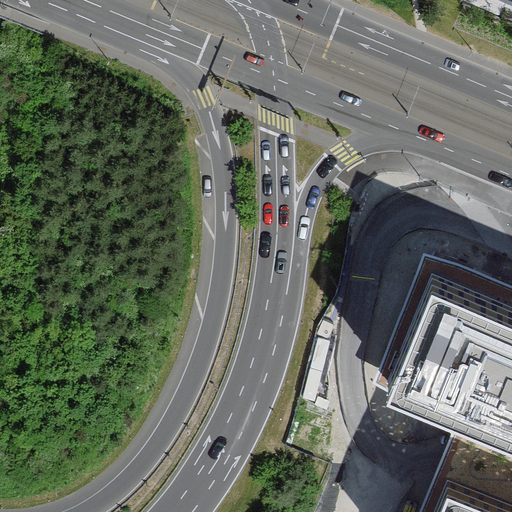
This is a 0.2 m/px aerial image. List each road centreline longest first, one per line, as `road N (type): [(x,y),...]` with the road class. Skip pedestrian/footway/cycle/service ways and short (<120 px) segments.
road 1 (motorway): [(153,30),(204,96),(218,134),(226,182),(222,275),(216,314),(176,417),(131,478),(88,511)]
road 2 (motorway): [(180,511),(227,442),(258,372),(282,253)]
road 3 (primary): [(511,97),(336,26)]
road 4 (motorway): [(282,253),(333,161),(408,133)]
road 5 (motorway): [(282,253),(274,78)]
road 6 (primary): [(274,78),(408,133)]
road 7 (primary): [(153,30),(274,78)]
